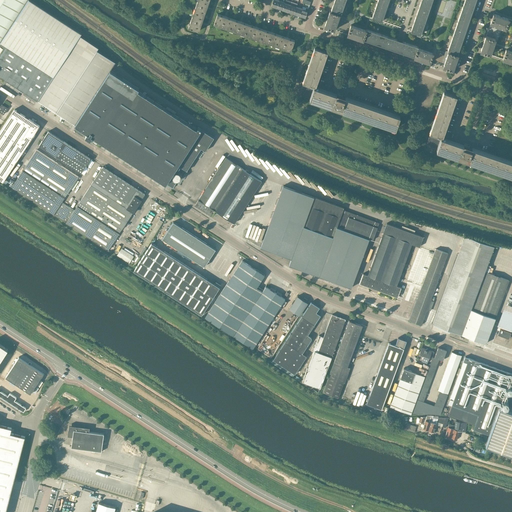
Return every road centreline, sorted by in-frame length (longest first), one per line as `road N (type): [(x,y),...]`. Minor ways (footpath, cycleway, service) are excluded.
road 1 (tertiary): [(511,366),(312,292),(0,90)]
road 2 (track): [(0,197),(311,403),(414,438)]
road 3 (tertiary): [(66,368),(297,511)]
